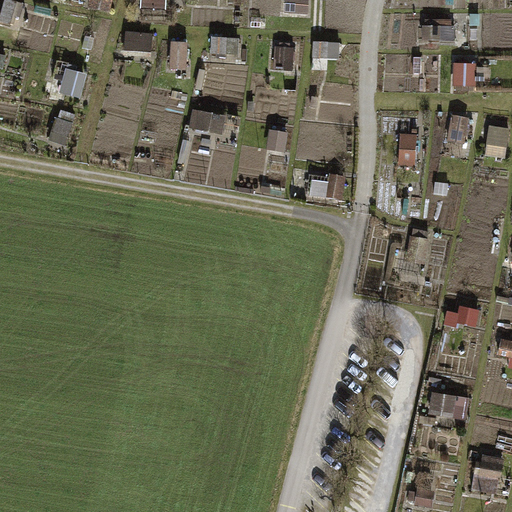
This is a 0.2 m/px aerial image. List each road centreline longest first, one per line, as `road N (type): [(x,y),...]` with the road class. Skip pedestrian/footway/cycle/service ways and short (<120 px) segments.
road 1 (track): [(0,160),(364,211),(377,0)]
road 2 (residential): [(283,511),(364,211)]
road 3 (track): [(127,0),(80,174)]
